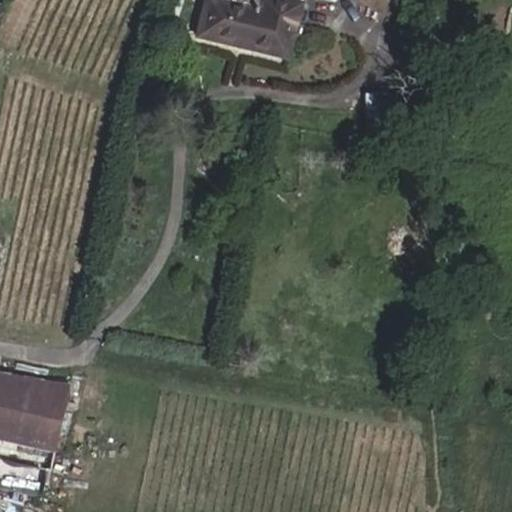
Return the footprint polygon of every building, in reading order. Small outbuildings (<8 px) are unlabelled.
[(201,0),(193,33),(284,55),(296,5),(274,0),(201,0)] [(420,343),(400,340),(395,367),(415,370),(420,343)] [(68,384),(0,366),(0,416),(56,430),(68,384)] [(56,430),(0,416),(0,437),(24,444),(52,451),(56,430)] [(0,487),(41,498),(52,451),(24,444),(0,437),(0,487)]
